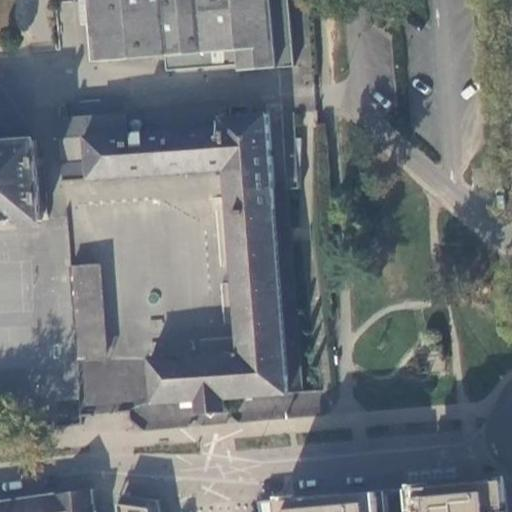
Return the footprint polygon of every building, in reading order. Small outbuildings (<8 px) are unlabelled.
[(237,71),(293,67),(289,29),(285,0),(86,0),(87,10),(88,17),(91,50),(92,61),(167,59),(168,73),(212,71),(211,61),(215,54),(221,53),(227,53),(232,61),(237,71)] [(221,181),(222,192),(277,188),(271,112),(227,115),(227,103),(125,110),(125,97),(74,102),(74,116),(61,117),(64,180),(75,179),(105,177),(132,176),(162,174),(189,172),(202,172),(213,171),(221,171),(221,181)] [(0,226),(42,225),(42,218),(38,146),(0,148),(0,226)] [(308,390),(291,187),(277,188),(292,391),(308,390)] [(292,391),(277,188),(222,192),(223,205),(229,289),(234,345),(234,352),(239,398),(292,391)] [(100,265),(74,267),(81,359),(107,357),(105,320),(100,265)] [(231,399),(239,398),(234,352),(154,356),(158,401),(203,398),(204,406),(209,408),(217,408),(227,407),(231,403),(231,399)] [(506,511),(502,472),(257,498),(259,511),(506,511)] [(96,511),(93,488),(76,490),(9,500),(10,511),(96,511)] [(161,511),(159,498),(114,492),(116,511),(161,511)] [(0,511),(10,511),(9,500),(0,501),(0,511)]
